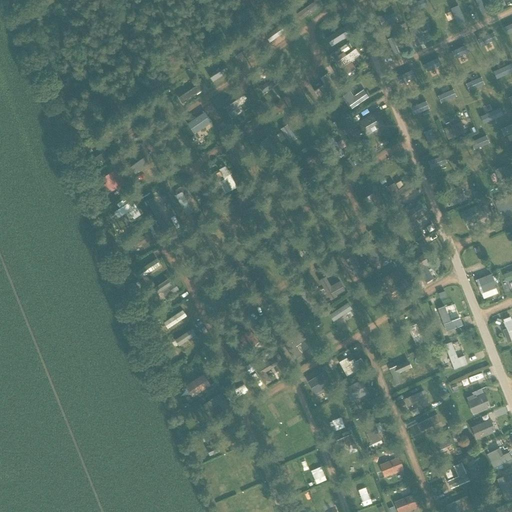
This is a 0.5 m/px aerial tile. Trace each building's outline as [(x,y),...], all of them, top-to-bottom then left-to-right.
[(347,49),(336,59),(345,68),(361,53),(356,48),(351,53),(347,49)] [(330,72),(321,77),(325,84),(315,90),(320,98),(339,87),(330,72)] [(361,83),(347,91),(355,105),(369,96),(361,83)] [(223,99),(230,113),(239,109),(238,106),(244,103),(238,92),(223,99)] [(381,129),(394,122),(388,109),(358,123),(365,136),(381,129)] [(218,171),(229,191),(239,186),(228,165),(218,171)] [(501,182),(511,177),(505,166),(495,170),(501,182)] [(385,188),(394,200),(403,194),(393,181),(385,188)] [(418,228),(421,234),(433,229),(431,224),(430,224),(416,191),(406,196),(416,220),(420,218),(423,226),(418,228)] [(249,195),(252,203),(259,200),(256,192),(249,195)] [(362,198),(369,211),(380,205),(373,192),(362,198)] [(166,217),(156,197),(146,202),(157,222),(166,217)] [(133,200),(113,211),(121,225),(141,213),(133,200)] [(459,212),(465,227),(487,218),(480,203),(459,212)] [(265,209),(265,221),(273,221),(274,209),(265,209)] [(331,221),(334,227),(350,218),(346,212),(331,221)] [(511,250),(501,254),(499,251),(492,253),(496,265),(511,259),(511,250)] [(136,274),(146,286),(166,270),(157,258),(136,274)] [(399,267),(382,278),(393,294),(409,284),(399,267)] [(491,274),(474,281),(480,295),(481,294),(483,299),(497,294),(495,288),(496,288),(491,274)] [(171,325),(189,317),(185,310),(168,318),(171,325)] [(450,312),(450,319),(446,320),(446,329),(464,329),(463,319),(454,319),(454,312),(450,312)] [(511,316),(506,319),(509,327),(502,330),(508,343),(511,340),(511,316)] [(460,339),(455,340),(458,357),(463,355),(460,339)] [(469,365),(467,355),(457,357),(454,342),(446,343),(452,369),(469,365)] [(344,374),(367,368),(365,357),(351,361),(350,358),(341,361),(344,374)] [(311,379),(318,393),(334,384),(327,371),(311,379)] [(208,375),(188,382),(192,395),(213,388),(208,375)] [(350,386),(357,400),(371,392),(364,379),(350,386)] [(466,396),(474,415),(493,407),(485,388),(466,396)] [(427,391),(406,396),(410,411),(431,406),(427,391)] [(226,395),(203,403),(208,416),(230,409),(226,395)] [(418,422),(423,431),(443,422),(438,413),(418,422)] [(473,426),(478,438),(498,430),(493,418),(473,426)] [(372,446),(384,442),(377,422),(365,426),(372,446)] [(347,448),(357,445),(353,434),(343,438),(347,448)] [(434,449),(422,456),(424,460),(442,450),(437,441),(431,444),(434,449)] [(219,444),(208,450),(211,455),(222,450),(219,444)] [(421,455),(433,450),(431,444),(418,450),(421,455)] [(502,448),(488,452),(493,469),(511,463),(511,451),(504,454),(502,448)] [(384,476),(406,471),(403,457),(381,462),(384,476)] [(446,474),(453,488),(471,480),(464,465),(446,474)] [(503,495),(511,491),(511,469),(495,477),(503,495)] [(375,489),(356,496),(360,507),(379,500),(375,489)] [(391,502),(394,511),(395,511),(415,505),(411,495),(391,502)] [(448,511),(454,510),(455,511),(460,511),(467,510),(462,497),(443,505),(445,511),(448,511)]
